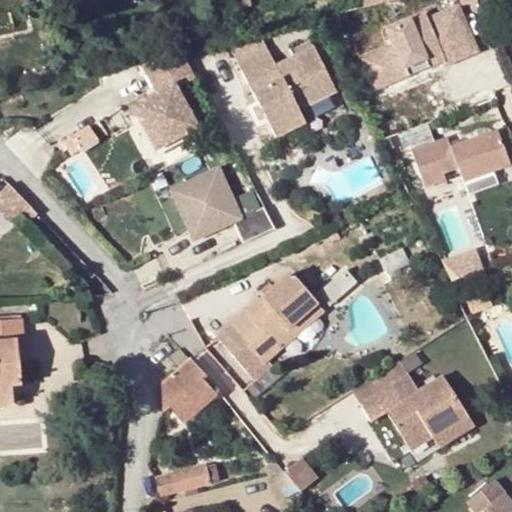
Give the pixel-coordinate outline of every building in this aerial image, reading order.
[(442,59),(474,46),(457,8),(427,21),(425,15),(387,30),(395,47),(364,60),(372,80),(402,67),(403,69),(439,53),(442,59)] [(265,48),(236,63),(271,133),(301,118),(294,104),(331,85),(312,46),(273,65),(265,48)] [(144,63),(159,91),(175,82),(178,86),(196,77),(183,54),(144,63)] [(151,95),(135,106),(141,119),(145,117),(158,141),(178,131),(180,134),(199,125),(178,86),(175,82),(159,91),(157,91),(161,97),(156,100),(151,95)] [(157,91),(151,95),(156,100),(161,97),(157,91)] [(338,93),(306,110),(312,120),(343,102),(338,93)] [(145,117),(141,119),(157,148),(180,134),(178,131),(158,141),(145,117)] [(74,155),(99,139),(90,126),(66,142),(74,155)] [(462,182),(509,165),(497,130),(450,147),(446,138),(410,151),(423,187),(444,180),(441,173),(457,167),(462,182)] [(278,226),(266,204),(244,216),(237,198),(222,165),(204,174),(207,179),(201,182),(200,178),(177,189),(185,207),(188,206),(196,224),(191,226),(196,237),(236,219),(246,241),(278,226)] [(40,218),(11,188),(2,196),(31,226),(40,218)] [(445,259),(452,280),(485,268),(478,247),(445,259)] [(378,260),(386,276),(408,264),(400,249),(378,260)] [(95,272),(84,260),(77,267),(87,279),(95,272)] [(256,323),(240,337),(228,348),(250,372),(275,349),(268,342),(310,304),(285,277),(246,311),(256,323)] [(483,294),(466,303),(471,314),(489,305),(483,294)] [(275,349),(277,346),(317,312),(310,304),(268,342),(275,349)] [(230,325),(232,328),(240,337),(256,323),(246,311),(230,325)] [(0,386),(9,385),(19,384),(17,363),(23,362),(20,320),(0,322),(0,386)] [(228,348),(240,337),(232,328),(220,339),(228,348)] [(171,356),(181,368),(190,360),(179,348),(171,356)] [(183,421),(218,391),(190,360),(181,368),(161,386),(162,412),(169,406),(183,421)] [(408,374),(360,404),(367,417),(383,407),(404,440),(424,427),(430,433),(464,412),(443,378),(436,382),(425,364),(408,374)] [(0,402),(11,402),(9,385),(0,386),(0,402)] [(464,412),(430,433),(436,444),(471,422),(464,412)] [(424,427),(404,440),(409,447),(430,433),(424,427)] [(286,498),(319,481),(308,460),(275,477),(286,498)] [(212,463),(203,466),(207,483),(216,481),(212,463)] [(159,494),(207,483),(203,466),(155,477),(159,494)] [(505,498),(492,482),(468,501),(475,511),(511,511),(511,505),(505,498)]
